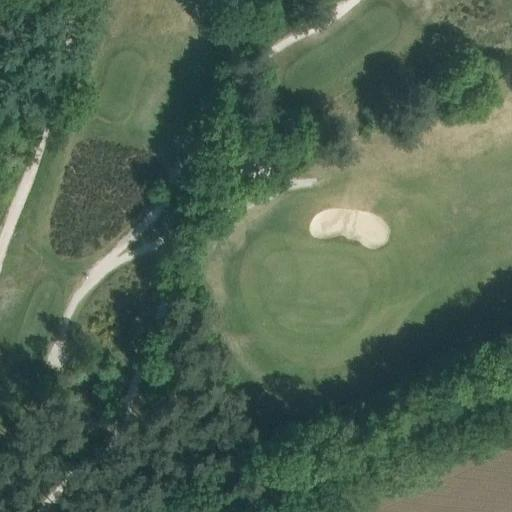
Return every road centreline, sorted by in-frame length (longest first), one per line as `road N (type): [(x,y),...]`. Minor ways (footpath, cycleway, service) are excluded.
road 1 (unknown): [(220,511),(511,381)]
road 2 (track): [(80,0),(0,251)]
